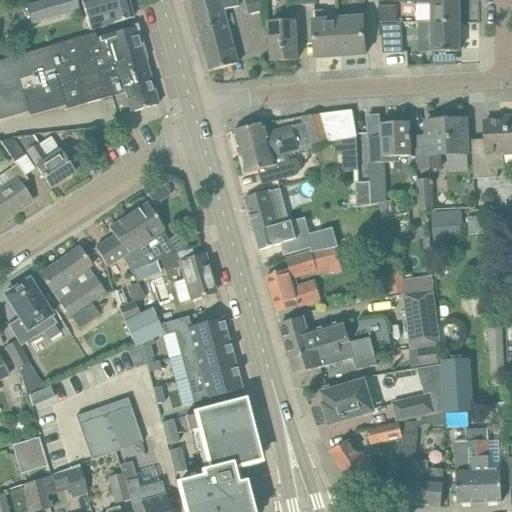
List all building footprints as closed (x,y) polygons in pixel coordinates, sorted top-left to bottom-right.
[(78,10),(75,0),(44,0),(49,18),(78,10)] [(85,0),(81,1),(86,16),(91,31),(100,28),(113,24),(132,18),(127,0),(85,0)] [(190,0),(210,72),(228,67),(229,73),(235,71),(233,66),(238,64),(224,11),(239,7),(236,0),(190,0)] [(260,0),(246,0),(250,14),(263,11),(260,0)] [(399,0),(400,2),(406,2),(419,2),(419,23),(431,23),(459,22),(459,0),(399,0)] [(30,14),(45,10),(43,1),(28,5),(30,14)] [(269,24),(270,42),(272,62),(298,60),(295,22),(293,22),(292,10),(280,11),(281,23),(269,24)] [(313,21),(314,39),(316,59),(341,57),(338,19),(323,20),(323,10),(314,10),(315,21),(313,21)] [(363,17),(338,19),(341,57),(366,55),(363,17)] [(431,43),(431,52),(459,52),(459,22),(431,23),(431,43)] [(383,54),(393,54),(392,24),(382,25),(383,54)] [(401,33),(401,24),(392,24),(393,54),(403,53),(402,33),(401,33)] [(47,46),(0,59),(0,118),(27,111),(29,116),(64,105),(65,109),(111,96),(111,97),(125,92),(125,90),(151,83),(144,57),(144,56),(135,27),(96,39),(95,34),(47,47),(47,46)] [(111,97),(117,117),(158,105),(151,83),(125,90),(125,92),(111,97)] [(265,123),(233,131),(240,154),(300,138),(300,136),(307,134),(307,136),(310,145),(312,144),(327,140),(327,142),(335,141),(357,137),(352,111),(302,117),(304,124),(267,133),(265,123)] [(368,138),(367,138),(370,182),(370,189),(371,204),(371,205),(385,201),(383,163),(396,162),(396,157),(411,156),(409,123),(406,123),(406,118),(403,116),(393,117),(390,119),(391,123),(383,124),(380,124),(381,137),(368,138)] [(472,147),(473,167),(474,179),(498,178),(498,166),(504,165),(504,154),(511,153),(511,117),(500,118),(500,121),(485,122),(486,146),(472,147)] [(415,137),(417,169),(441,167),(440,155),(468,154),(466,119),(425,122),(426,137),(415,137)] [(97,148),(96,129),(85,130),(87,149),(97,148)] [(19,138),(39,172),(50,189),(73,173),(50,138),(39,145),(33,136),(19,138)] [(310,145),(307,136),(300,138),(240,154),(245,174),(258,171),(261,185),(296,176),(300,172),(301,168),(299,163),(296,160),(292,158),(288,159),(287,154),(313,148),(312,144),(310,145)] [(357,137),(335,141),(335,152),(357,151),(357,137)] [(25,156),(14,139),(0,141),(15,163),(25,156)] [(0,222),(31,201),(20,185),(27,180),(17,165),(0,175),(0,222)] [(431,180),(418,181),(419,210),(432,209),(431,180)] [(371,204),(370,189),(370,182),(356,183),(357,207),(371,205),(371,204)] [(154,205),(171,195),(164,184),(147,194),(154,205)] [(253,233),(288,223),(288,222),(289,222),(280,189),(266,193),(244,199),(253,233)] [(482,201),(487,206),(492,205),(495,202),(494,197),(490,193),(485,193),(482,197),(482,201)] [(164,230),(147,204),(109,228),(114,236),(122,249),(118,251),(122,258),(130,272),(132,271),(132,272),(149,264),(148,263),(156,260),(176,252),(162,231),(164,230)] [(288,223),(253,233),(259,251),(282,244),(282,243),(296,239),(296,238),(309,235),(304,219),(291,221),(291,222),(288,223)] [(399,228),(400,237),(400,238),(406,237),(411,235),(410,227),(399,228)] [(310,238),(308,239),(311,253),(335,248),(332,234),(332,233),(310,238)] [(119,261),(122,258),(118,251),(122,249),(114,236),(106,241),(119,261)] [(108,268),(119,261),(106,241),(95,249),(108,268)] [(105,293),(95,278),(86,266),(89,264),(78,247),(39,274),(50,291),(51,290),(69,317),(105,293)] [(266,276),(276,313),(321,300),(314,280),(296,286),(294,278),(316,271),(316,268),(340,263),(337,249),(337,248),(311,253),(288,260),(290,270),(266,276)] [(204,254),(178,262),(189,300),(215,292),(204,254)] [(159,268),(156,260),(148,263),(149,264),(132,272),(137,282),(160,272),(159,268)] [(26,281),(24,278),(12,286),(14,289),(4,295),(19,319),(8,325),(14,335),(16,339),(17,339),(21,346),(56,324),(28,280),(26,281)] [(405,294),(402,294),(410,349),(418,348),(421,368),(440,365),(437,345),(441,345),(433,290),(435,290),(433,278),(403,282),(405,294)] [(133,301),(118,307),(124,321),(139,315),(133,301)] [(162,334),(152,310),(139,315),(124,321),(135,346),(162,334)] [(190,327),(187,317),(161,324),(164,336),(174,333),(180,356),(228,342),(222,318),(190,327)] [(280,325),(290,359),(337,345),(337,346),(343,344),(344,345),(350,343),(344,324),(312,333),(311,328),(307,329),(303,318),(280,325)] [(491,350),(492,378),(505,377),(503,326),(489,326),(491,350)] [(0,380),(9,376),(0,358),(0,337),(3,336),(0,332),(0,380)] [(358,341),(360,350),(363,359),(375,356),(370,338),(358,341)] [(5,347),(17,368),(18,368),(28,362),(17,341),(5,347)] [(186,379),(235,366),(228,342),(180,356),(186,379)] [(290,359),(295,375),(323,367),(354,358),(352,351),(350,343),(344,345),(343,344),(337,346),(337,345),(290,359)] [(150,345),(142,347),(145,359),(153,358),(150,345)] [(465,359),(443,360),(443,361),(445,409),(468,408),(465,360),(465,359)] [(28,362),(18,368),(25,392),(43,385),(28,362)] [(193,403),(241,390),(235,366),(186,379),(193,403)] [(363,383),(322,395),(322,396),(325,396),(327,405),(325,405),(330,423),(372,411),(363,383)] [(47,400),(54,397),(50,386),(42,390),(47,400)] [(161,386),(152,388),(156,404),(164,402),(161,386)] [(39,404),(47,400),(42,390),(35,393),(39,404)] [(32,407),(39,404),(35,393),(27,396),(32,407)] [(430,393),(391,402),(396,422),(435,413),(430,393)] [(120,411),(130,407),(128,400),(117,403),(120,411)] [(248,420),(243,401),(195,414),(210,471),(202,473),(203,478),(177,485),(184,511),(249,511),(243,486),(240,487),(235,467),(244,465),(244,463),(243,463),(242,458),(257,455),(253,440),(254,440),(249,420),(248,420)] [(106,407),(109,415),(120,411),(117,403),(106,407)] [(96,410),(99,418),(104,417),(109,415),(106,407),(96,410)] [(104,417),(109,428),(135,419),(130,407),(120,411),(109,415),(104,417)] [(86,414),(89,422),(99,418),(96,410),(86,414)] [(76,418),(78,426),(89,422),(86,414),(76,418)] [(78,426),(83,437),(109,428),(104,417),(99,418),(89,422),(78,426)] [(405,422),(401,469),(402,469),(411,470),(412,460),(415,460),(418,428),(428,424),(426,417),(417,419),(417,423),(405,422)] [(135,419),(109,428),(113,440),(139,431),(135,419)] [(163,430),(175,427),(173,420),(161,423),(163,430)] [(367,429),(371,445),(402,438),(399,422),(367,429)] [(165,438),(177,435),(175,427),(163,430),(165,438)] [(87,449),(113,440),(109,428),(83,437),(87,449)] [(477,429),(481,503),(502,502),(501,470),(490,470),(488,428),(477,429)] [(457,472),(458,504),(481,503),(477,429),(466,429),(468,471),(457,472)] [(113,440),(117,453),(143,444),(139,431),(113,440)] [(167,445),(179,442),(177,435),(165,438),(167,445)] [(38,438),(12,446),(21,474),(46,466),(38,438)] [(87,449),(91,462),(117,453),(113,440),(87,449)] [(330,452),(354,489),(363,482),(367,489),(371,487),(374,492),(383,485),(360,450),(357,452),(349,440),(330,452)] [(170,459),(182,456),(180,448),(168,451),(170,459)] [(172,466),(184,463),(182,456),(170,459),(172,466)] [(411,470),(408,505),(440,508),(443,481),(442,481),(443,470),(428,469),(429,461),(415,460),(412,460),(411,470)] [(174,474),(186,470),(184,463),(172,466),(174,474)] [(132,464),(121,467),(133,511),(169,511),(161,482),(139,488),(132,464)] [(108,478),(114,504),(127,500),(121,475),(108,478)] [(41,480),(25,484),(32,511),(48,507),(41,480)] [(80,511),(90,509),(83,486),(71,489),(77,511),(80,511)] [(0,494),(0,511),(8,511),(4,494),(0,494)]
